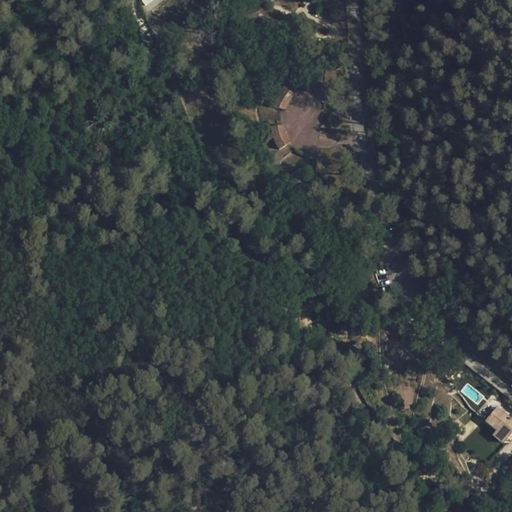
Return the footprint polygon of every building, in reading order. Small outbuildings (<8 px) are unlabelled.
[(295,95),(284,87),(276,98),(272,108),(285,110),(289,102),(295,95)] [(285,134),(283,125),(271,127),(273,138),(276,144),(279,150),(290,143),(287,138),(285,134)] [(511,419),(497,407),(485,421),(496,430),(507,439),(507,438),(511,432),(511,419)] [(503,443),(507,439),(496,430),(492,435),(503,443)] [(476,502),(483,511),(492,507),(485,496),(476,502)]
